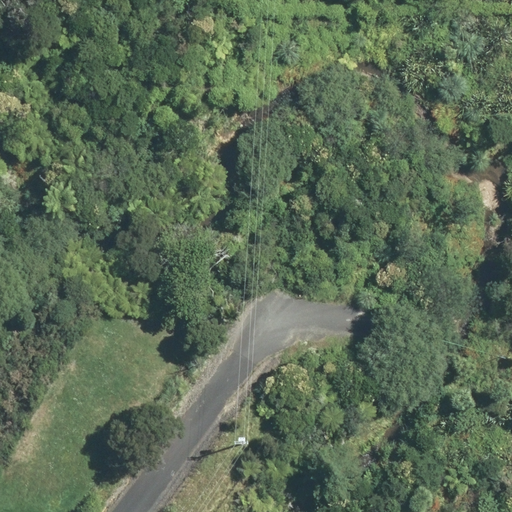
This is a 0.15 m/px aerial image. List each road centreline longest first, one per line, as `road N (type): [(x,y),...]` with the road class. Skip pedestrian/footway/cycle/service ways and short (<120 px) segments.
road 1 (track): [(511,298),(369,295),(245,357)]
road 2 (residential): [(130,511),(245,357)]
